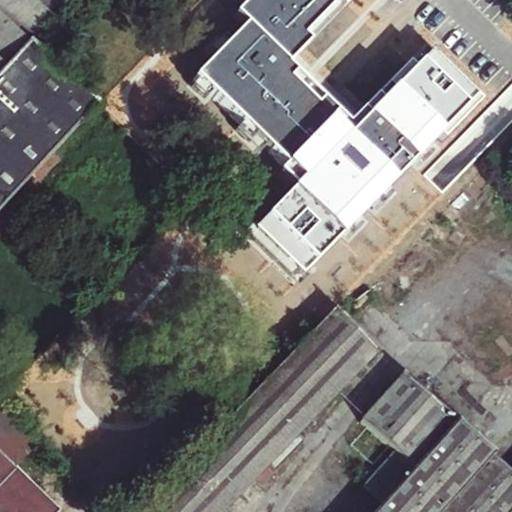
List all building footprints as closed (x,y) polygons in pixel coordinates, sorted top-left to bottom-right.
[(0,0),(0,214),(100,105),(44,53),(88,0),(0,0)] [(244,30),(193,82),(284,169),(278,176),(292,190),(251,232),(301,279),(475,100),(428,55),(415,69),(409,63),(344,129),(282,69),(305,46),(299,40),(337,0),(252,0),(233,20),(244,30)] [(229,511),(381,355),(338,311),(141,511),(229,511)] [(511,511),(511,472),(404,377),(363,422),(418,470),(388,504),(341,462),(296,511),(511,511)] [(57,511),(16,472),(42,444),(5,409),(0,403),(0,511),(57,511)]
